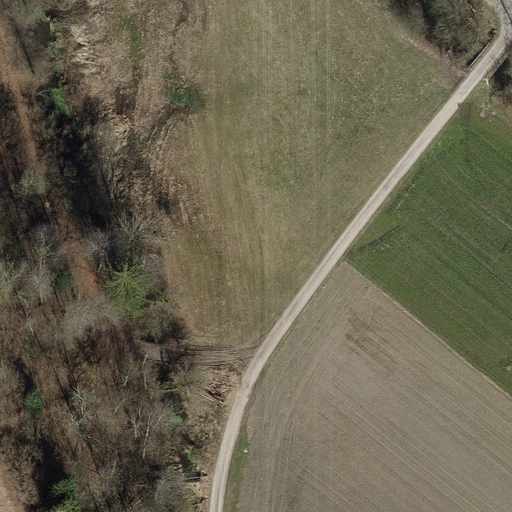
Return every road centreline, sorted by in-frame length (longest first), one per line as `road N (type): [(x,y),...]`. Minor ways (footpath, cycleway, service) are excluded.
road 1 (track): [(216,511),(228,434),(262,354),(511,32)]
road 2 (track): [(262,354),(166,354),(135,346),(114,329),(44,188),(0,35)]
